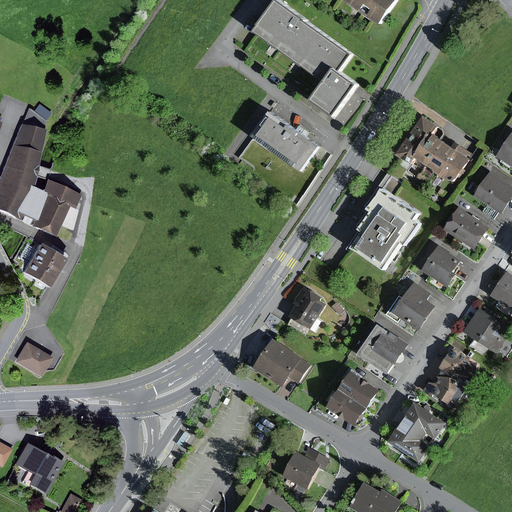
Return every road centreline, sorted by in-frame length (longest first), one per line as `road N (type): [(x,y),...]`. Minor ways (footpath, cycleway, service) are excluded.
road 1 (residential): [(511,234),(364,452)]
road 2 (residential): [(358,150),(231,58),(230,31),(255,0)]
road 3 (primary): [(219,365),(304,244),(315,215)]
road 4 (primary): [(315,215),(205,351)]
road 5 (primary): [(445,4),(358,150)]
road 6 (residential): [(364,452),(219,365)]
